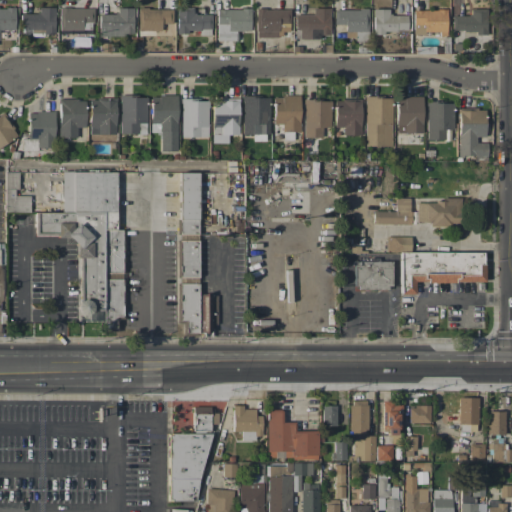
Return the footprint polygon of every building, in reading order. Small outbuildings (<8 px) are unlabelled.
[(54,34),(54,7),(38,7),(38,14),(21,14),(20,28),(31,28),(31,34),(54,34)] [(92,8),(59,7),(59,29),(92,30),(92,8)] [(133,36),(132,7),(117,7),(117,14),(99,14),(99,36),(133,36)] [(211,15),(193,14),(193,7),(177,7),(176,32),(199,32),(199,35),(210,35),(211,15)] [(171,8),(137,9),(137,30),(161,30),(161,23),(172,23),(171,8)] [(216,40),(236,41),(236,31),(250,31),(250,9),(217,8),(216,40)] [(329,35),(329,8),(313,8),(313,15),(296,14),(295,39),(320,39),(320,35),(329,35)] [(372,32),(407,32),(406,15),(389,15),(388,8),(372,9),(372,32)] [(289,9),(256,9),(256,36),(289,36),(289,9)] [(334,9),(334,24),(346,24),(346,31),(355,31),(355,41),(368,41),(367,9),(334,9)] [(412,10),(412,33),(446,33),(446,9),(412,10)] [(486,9),(469,9),(469,15),(452,15),(452,32),(486,32),(486,9)] [(119,134),(145,134),(146,96),(120,95),(119,134)] [(177,151),(176,95),(150,95),(150,132),(159,132),(159,151),(177,151)] [(241,133),(268,134),(269,97),(242,96),(241,133)] [(273,124),(281,124),(281,132),(299,132),(299,96),(272,96),(273,124)] [(363,146),(390,146),(391,97),(364,97),(363,146)] [(395,97),(395,133),(421,133),(422,97),(395,97)] [(115,134),(115,98),(89,98),(88,134),(115,134)] [(237,135),(238,98),(212,98),(211,143),(227,143),(228,135),(237,135)] [(84,99),(58,99),(59,138),(76,137),(76,127),(85,127),(84,99)] [(180,137),(207,138),(207,100),(181,99),(180,137)] [(303,137),(321,138),(322,127),(329,127),(330,100),(304,100),(303,137)] [(333,127),(343,127),(343,135),(360,135),(360,100),(334,100),(333,127)] [(426,140),(452,140),(453,103),(426,102),(426,140)] [(457,156),(486,157),(486,143),(475,143),(476,136),(484,136),(485,109),(458,108),(457,156)] [(54,112),(28,111),(28,139),(36,139),(36,148),(53,148),(54,112)] [(115,171),(60,173),(62,212),(34,213),(35,237),(76,235),(79,321),(104,320),(104,327),(115,327),(115,314),(123,314),(121,229),(116,230),(115,171)] [(4,211),(29,212),(30,196),(17,195),(17,172),(4,172),(4,211)] [(197,277),(198,200),(212,200),(212,172),(179,172),(179,277),(197,277)] [(410,198),(395,198),(394,211),(372,211),(372,224),(409,224),(410,198)] [(429,226),(459,227),(460,201),(416,200),(415,222),(429,222),(429,226)] [(386,240),(366,239),(366,251),(386,252),(386,240)] [(418,281),(418,294),(403,294),(403,253),(487,253),(487,280),(418,281)] [(393,261),(393,288),(357,288),(356,261),(393,261)] [(197,284),(180,284),(180,320),(186,320),(186,332),(198,332),(197,284)] [(215,333),(215,294),(199,294),(199,334),(215,333)] [(477,398),(458,397),(457,424),(477,425),(477,398)] [(381,434),(399,434),(398,403),(381,403),(381,434)] [(261,439),(261,416),(255,416),(255,409),(243,409),(243,405),(232,405),(232,432),(241,431),(241,439),(261,439)] [(335,405),(321,406),(321,426),(336,426),(335,405)] [(195,412),(195,406),(213,406),(213,429),(179,429),(179,412),(195,412)] [(429,423),(429,406),(407,406),(408,423),(429,423)] [(318,455),(318,430),(294,430),(294,422),(282,422),(282,410),(266,410),(266,451),(284,451),(284,455),(318,455)] [(504,434),(504,411),(487,411),(487,434),(504,434)] [(168,432),(215,433),(198,500),(168,500),(168,432)] [(374,436),(361,435),(361,440),(353,440),(352,461),(374,461),(374,436)] [(345,459),(345,441),(333,441),(333,460),(345,459)] [(491,462),(505,462),(505,443),(490,443),(491,462)] [(483,444),(469,444),(469,460),(483,460),(483,444)] [(392,445),(376,445),(375,460),(391,460),(392,445)] [(310,468),(310,463),(292,462),(292,473),(304,473),(305,467),(310,468)] [(235,477),(236,464),(223,463),(222,476),(235,477)] [(254,472),(250,472),(250,482),(261,482),(262,466),(255,466),(254,472)] [(290,511),(291,476),(268,475),(266,511),(290,511)] [(397,511),(397,486),(388,486),(388,476),(377,477),(377,510),(386,510),(385,511),(397,511)] [(403,511),(427,511),(427,488),(414,488),(414,476),(403,476),(403,511)] [(262,511),(262,483),(238,483),(239,507),(245,507),(245,511),(262,511)] [(300,511),(318,511),(318,483),(300,484),(300,511)] [(373,498),(373,484),(361,484),(361,499),(373,498)] [(459,511),(483,511),(484,503),(475,503),(475,496),(483,496),(484,484),(460,484),(459,511)] [(205,503),(213,504),(212,511),(231,511),(232,490),(206,489),(205,503)] [(431,511),(450,511),(451,489),(432,490),(431,511)] [(324,511),(337,511),(338,499),(325,499),(324,511)] [(486,500),(486,511),(504,511),(504,500),(486,500)]
